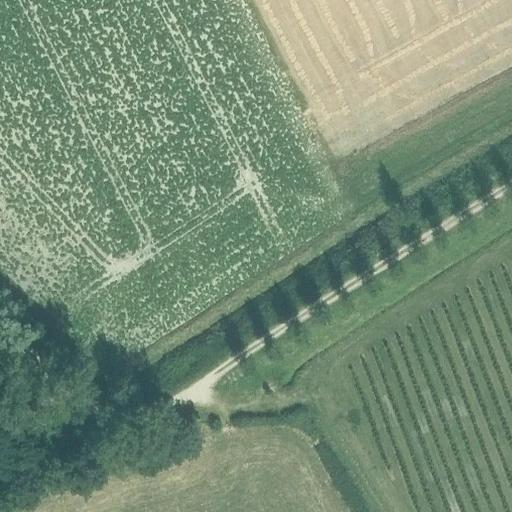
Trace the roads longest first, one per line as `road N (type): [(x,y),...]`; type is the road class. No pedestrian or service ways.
road 1 (track): [(69,398),(96,411),(140,411),(511,197)]
road 2 (track): [(316,395),(228,405),(172,394)]
